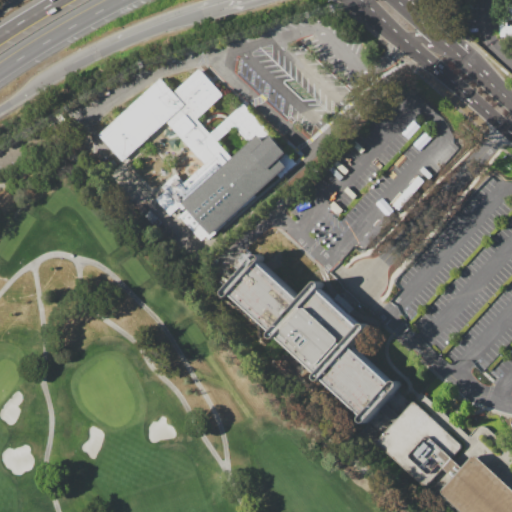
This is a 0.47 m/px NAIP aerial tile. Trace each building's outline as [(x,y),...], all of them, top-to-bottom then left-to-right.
[(511,3),(511,37),(501,39),(499,19),(509,18),(508,4),(511,3)] [(98,135),(162,80),(174,92),(200,70),(223,95),(198,119),(210,133),(242,105),(297,162),(205,244),(153,193),(176,174),(184,181),(203,162),(166,123),(123,162),(98,135)] [(224,294),(367,427),(399,393),(353,352),(366,335),(314,288),(299,304),(253,262),(224,294)] [(375,442),(412,402),(462,447),(425,488),(375,442)] [(511,511),(462,511),(440,491),(474,454),(511,489),(511,511)]
